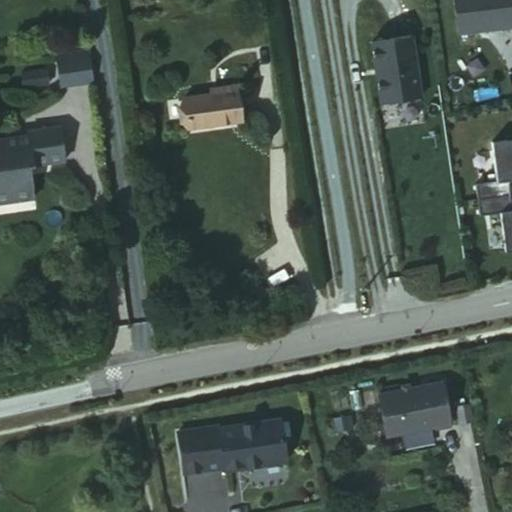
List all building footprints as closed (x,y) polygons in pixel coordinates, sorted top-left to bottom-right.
[(511,0),(441,0),(447,36),(510,26),(510,23),(511,23),(511,0)] [(368,44),(378,107),(417,100),(406,38),(368,44)] [(75,51),(45,55),(50,85),(80,80),(75,51)] [(218,96),(183,102),(188,131),(242,122),(236,87),(217,91),(218,96)] [(96,158),(91,125),(54,131),(58,164),(96,158)] [(0,205),(28,202),(23,169),(58,164),(54,131),(20,136),(21,140),(0,143),(0,205)] [(498,141),(483,143),(489,182),(468,186),(473,215),(493,212),(499,251),(511,249),(511,207),(504,209),(501,182),(511,180),(511,135),(498,137),(498,141)] [(373,395),(381,437),(429,427),(429,429),(445,426),(436,382),(373,395)] [(215,420),(174,429),(182,470),(236,459),(240,462),(284,453),(275,411),(215,423),(215,420)]
